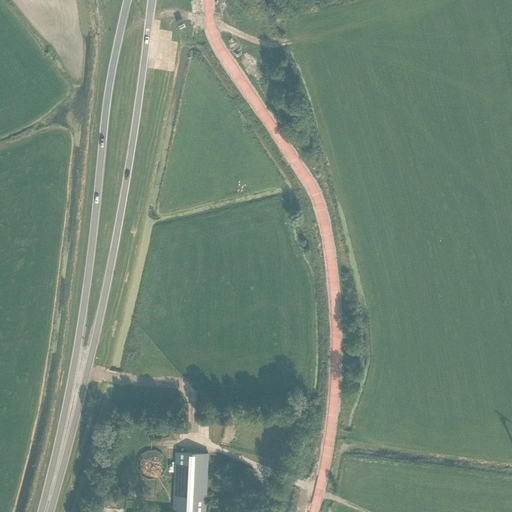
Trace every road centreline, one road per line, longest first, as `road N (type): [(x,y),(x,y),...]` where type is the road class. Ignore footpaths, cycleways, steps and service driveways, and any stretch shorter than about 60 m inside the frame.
road 1 (unclassified): [(313,511),(333,412),(328,243),(307,178),(216,42),(209,0)]
road 2 (trunk): [(61,451),(112,253),(151,0)]
road 3 (trunk): [(127,0),(61,451)]
road 4 (track): [(231,65),(383,0)]
